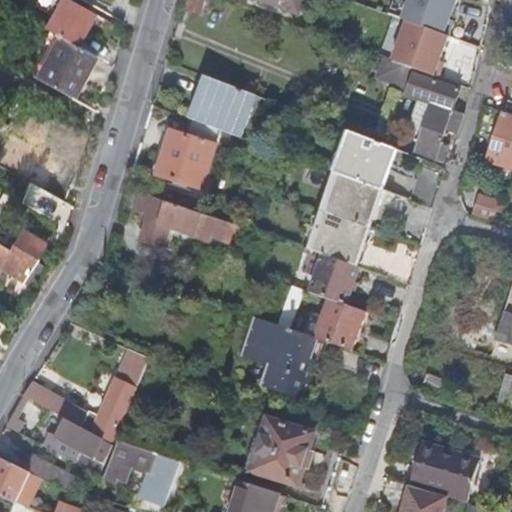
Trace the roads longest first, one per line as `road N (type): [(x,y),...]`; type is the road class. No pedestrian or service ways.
road 1 (residential): [(0,398),(81,255),(158,0)]
road 2 (residential): [(440,216),(509,0)]
road 3 (residential): [(388,395),(440,216)]
road 4 (residential): [(511,431),(388,395)]
road 5 (residential): [(352,511),(388,395)]
